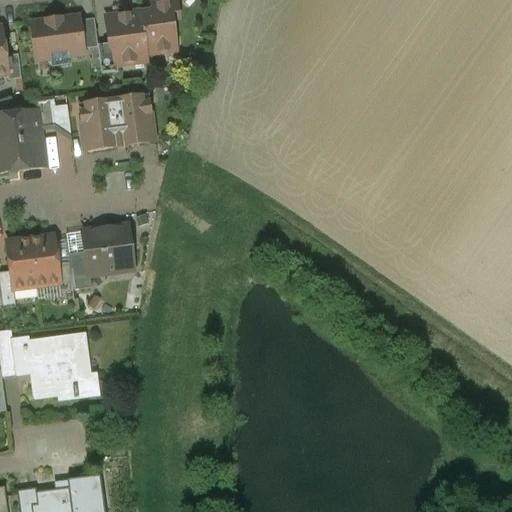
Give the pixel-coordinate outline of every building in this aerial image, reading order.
[(153,13),(141,15),(147,63),(148,63),(147,56),(169,53),(167,39),(174,38),(171,22),(178,21),(176,3),(152,7),(153,13)] [(141,15),(106,19),(109,45),(110,51),(113,50),(115,67),(116,67),(147,63),(141,15)] [(79,19),(60,21),(46,23),(30,25),(35,62),(50,60),(51,69),(70,67),(69,58),(84,56),(83,51),(80,23),(79,19)] [(94,21),(80,23),(83,51),(97,49),(97,47),(94,21)] [(0,77),(7,77),(8,77),(6,58),(2,31),(0,31),(0,77)] [(109,45),(97,47),(97,49),(101,76),(117,74),(116,67),(115,67),(113,50),(110,51),(109,45)] [(17,56),(6,58),(8,77),(7,77),(8,82),(21,80),(17,56)] [(65,98),(49,100),(53,131),(67,140),(67,146),(61,155),(64,176),(75,175),(65,98)] [(49,100),(32,102),(34,114),(37,113),(40,133),(53,131),(49,100)] [(140,100),(86,107),(86,114),(80,115),(84,145),(87,144),(88,152),(113,149),(115,149),(115,148),(123,147),(123,148),(125,148),(125,147),(150,144),(149,136),(152,135),(148,106),(141,107),(140,100)] [(34,114),(0,118),(0,174),(44,168),(40,133),(37,113),(34,114)] [(127,229),(82,234),(85,254),(88,278),(89,278),(109,275),(114,266),(132,264),(127,229)] [(53,240),(43,242),(42,240),(29,241),(36,289),(58,286),(60,286),(57,267),(53,240)] [(17,245),(6,246),(10,274),(12,292),(13,292),(36,289),(29,241),(16,243),(17,245)] [(85,254),(68,257),(69,265),(72,292),(91,290),(89,278),(88,278),(85,254)] [(69,265),(57,267),(60,286),(58,286),(61,303),(74,301),(72,292),(69,265)] [(10,274),(0,274),(0,293),(2,307),(2,311),(15,309),(13,292),(12,292),(10,274)] [(11,333),(0,334),(0,369),(0,372),(2,381),(17,379),(17,377),(13,344),(11,333)] [(68,341),(27,346),(26,342),(13,344),(17,377),(32,375),(33,382),(30,382),(31,385),(33,384),(35,400),(58,397),(57,393),(72,391),(73,401),(78,400),(78,399),(97,397),(94,378),(88,379),(86,359),(71,361),(68,341)] [(68,490),(36,494),(36,490),(17,493),(19,511),(104,511),(100,478),(67,482),(68,490)]
